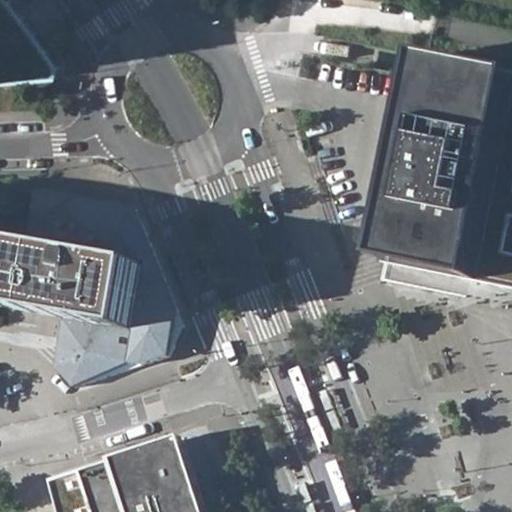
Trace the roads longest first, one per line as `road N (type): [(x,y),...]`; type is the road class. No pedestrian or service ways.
road 1 (tertiary): [(393,511),(239,115)]
road 2 (residential): [(0,448),(243,378)]
road 3 (tertiary): [(149,162),(243,378)]
road 4 (tertiary): [(243,378),(293,511)]
